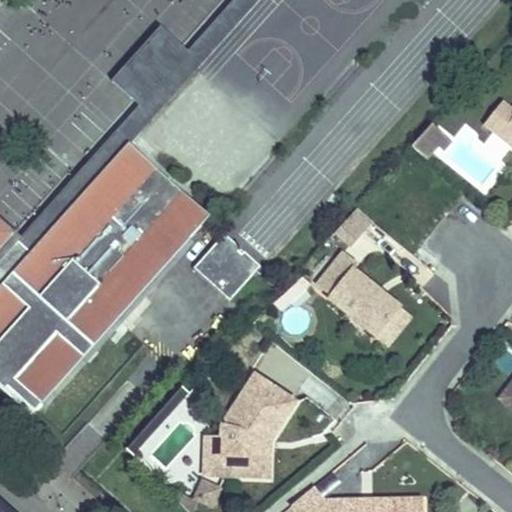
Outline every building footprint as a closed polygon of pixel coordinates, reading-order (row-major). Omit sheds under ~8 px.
[(0,0),(0,261),(19,240),(0,223),(0,0)] [(19,240),(0,261),(0,288),(128,145),(258,0),(235,0),(188,53),(139,107),(19,240)] [(139,107),(188,53),(160,28),(111,82),(139,107)] [(511,111),(503,104),(485,126),(511,147),(511,146),(511,111)] [(451,142),(433,126),(424,135),(437,147),(442,151),(451,142)] [(437,147),(424,135),(412,148),(425,160),(437,147)] [(0,390),(31,418),(210,219),(128,145),(0,288),(0,390)] [(357,210),(340,229),(355,242),(372,222),(357,210)] [(340,229),(334,235),(349,248),(355,242),(340,229)] [(230,302),(261,267),(225,235),(193,269),(230,302)] [(342,254),(341,255),(317,285),(331,297),(328,300),(376,338),(400,309),(354,271),(357,266),(342,254)] [(412,318),(400,309),(376,338),(388,348),(412,318)] [(269,478),(270,442),(295,403),(255,377),(222,427),(222,441),(221,476),(269,478)] [(511,383),(499,400),(511,409),(511,383)] [(221,476),(222,441),(206,440),(205,476),(221,476)] [(324,503),(312,489),(290,508),(294,511),(423,511),(423,501),(373,502),(373,511),(355,511),(355,502),(324,503)] [(373,511),(373,502),(355,502),(355,511),(373,511)]
